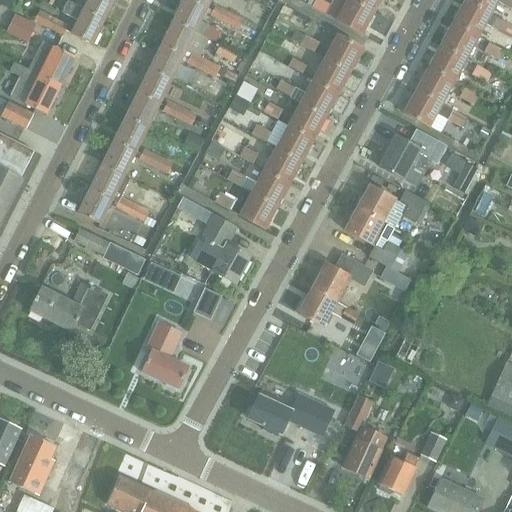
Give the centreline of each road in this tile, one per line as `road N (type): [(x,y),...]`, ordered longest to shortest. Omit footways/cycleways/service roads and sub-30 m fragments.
road 1 (residential): [(176,454),(423,0)]
road 2 (residential): [(0,284),(143,0)]
road 3 (residential): [(176,454),(0,371)]
road 4 (residential): [(300,511),(176,454)]
